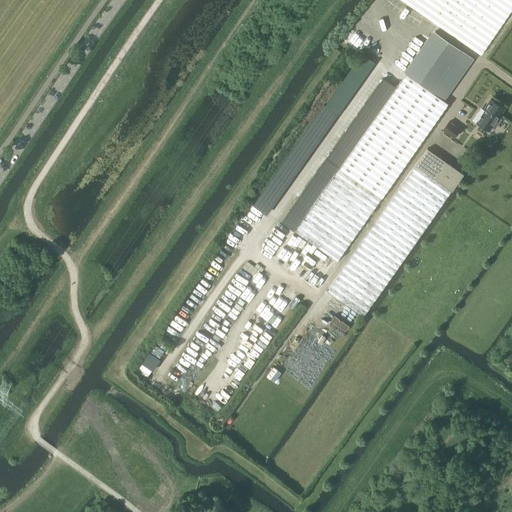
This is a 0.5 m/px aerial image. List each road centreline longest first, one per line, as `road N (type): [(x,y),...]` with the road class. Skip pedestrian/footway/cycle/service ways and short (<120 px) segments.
road 1 (track): [(84,341),(337,0)]
road 2 (track): [(159,0),(28,196),(27,218),(68,259),(84,341)]
road 3 (track): [(71,271),(256,0)]
road 4 (track): [(335,511),(441,370),(511,413)]
road 5 (tertiary): [(0,175),(119,0)]
road 6 (track): [(60,457),(38,441),(32,419),(84,341)]
